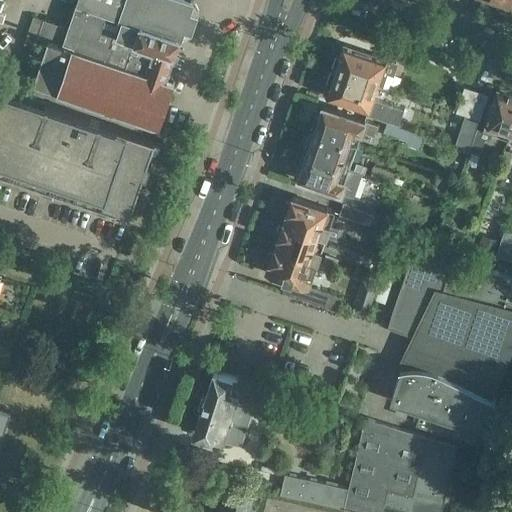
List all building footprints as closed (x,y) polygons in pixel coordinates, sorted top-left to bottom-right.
[(34,16),(25,43),(36,47),(39,38),(49,41),(35,83),(61,92),(61,93),(161,126),(176,82),(167,79),(181,38),(182,38),(184,35),(187,36),(187,34),(192,32),(200,11),(197,4),(195,3),(196,0),(194,0),(78,0),(69,27),(44,19),(44,20),(34,16)] [(343,45),(335,69),(377,83),(388,87),(392,74),(394,75),(398,63),(386,59),(343,45)] [(377,83),(335,69),(327,94),(369,108),(367,114),(395,124),(399,125),(404,109),(372,98),(377,83)] [(0,164),(10,168),(9,170),(40,181),(40,178),(63,186),(62,188),(93,199),(93,197),(116,204),(115,206),(132,212),(145,173),(148,174),(153,162),(149,161),(153,150),(150,150),(154,139),(156,140),(157,138),(0,84),(0,164)] [(456,110),(464,112),(479,117),(487,93),(464,85),(456,110)] [(511,93),(497,88),(483,129),(477,127),(470,148),(481,152),(485,138),(487,139),(491,137),(492,133),(507,137),(511,120),(511,93)] [(323,105),(314,130),(357,144),(361,131),(374,135),(378,124),(323,105)] [(471,142),(479,117),(464,112),(456,137),(471,142)] [(399,125),(395,124),(392,135),(406,139),(408,133),(423,139),(425,134),(399,125)] [(311,129),(303,151),(349,167),(349,168),(364,173),(367,166),(351,160),(357,144),(311,129)] [(509,162),(511,152),(504,149),(501,159),(509,162)] [(349,167),(306,152),(298,176),(341,191),(337,199),(344,201),(365,210),(370,198),(355,192),(354,195),(341,190),(349,168),(349,167)] [(479,154),(470,152),(467,163),(476,165),(479,154)] [(397,172),(374,164),(371,174),(394,182),(397,172)] [(288,208),(283,221),(326,235),(325,236),(339,240),(344,229),(329,224),(335,209),(293,195),(291,198),(287,199),(285,205),(288,208)] [(374,213),(365,210),(344,201),(340,213),(370,224),(370,223),(375,225),(379,216),(374,214),(374,213)] [(279,233),(275,245),(317,260),(325,236),(326,235),(283,221),(282,224),(278,225),(276,230),(279,233)] [(472,238),(450,229),(444,242),(467,251),(472,238)] [(496,238),(480,232),(475,248),(491,253),(496,238)] [(511,244),(499,239),(494,253),(511,259),(511,244)] [(415,244),(388,326),(418,336),(415,345),(411,344),(407,355),(411,357),(408,366),(401,368),(391,400),(421,410),(416,423),(480,445),(495,398),(492,396),(502,365),(506,366),(511,345),(511,275),(454,256),(453,257),(415,244)] [(270,258),(266,271),(287,278),(283,290),(340,308),(344,297),(308,285),(317,260),(275,245),(274,249),(270,250),(268,255),(270,258)] [(338,258),(325,253),(322,263),(335,267),(338,258)] [(378,282),(363,278),(352,311),(368,316),(378,282)] [(391,282),(381,280),(375,299),(385,303),(391,282)] [(244,378),(214,368),(194,431),(214,438),(215,435),(241,443),(252,406),(249,405),(254,390),(241,386),(244,378)] [(0,448),(12,412),(0,408),(0,448)] [(365,417),(348,487),(343,507),(362,511),(380,511),(382,504),(387,484),(410,490),(425,436),(426,435),(365,417)] [(387,484),(382,504),(421,511),(441,511),(457,444),(425,436),(410,490),(387,484)] [(284,473),(280,492),(343,507),(348,487),(284,473)] [(226,485),(219,511),(254,511),(255,509),(248,507),(251,491),(226,485)]
